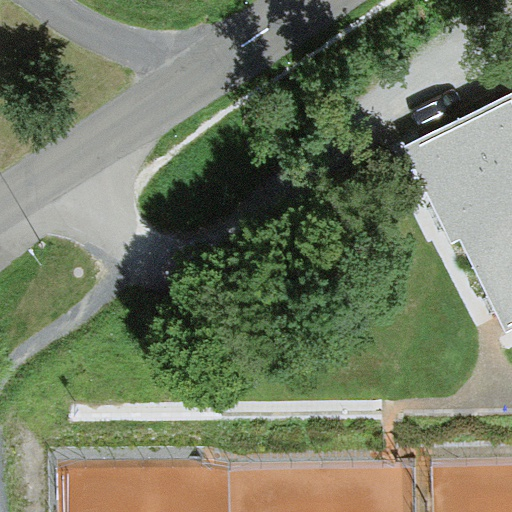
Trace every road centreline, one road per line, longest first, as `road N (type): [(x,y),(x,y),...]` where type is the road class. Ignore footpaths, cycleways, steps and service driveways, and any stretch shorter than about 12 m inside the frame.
road 1 (tertiary): [(0,198),(201,72)]
road 2 (unclassified): [(45,0),(85,26),(201,72)]
road 3 (tertiary): [(201,72),(310,0)]
